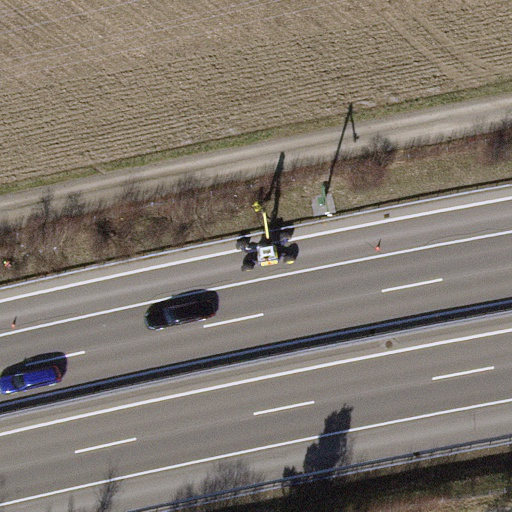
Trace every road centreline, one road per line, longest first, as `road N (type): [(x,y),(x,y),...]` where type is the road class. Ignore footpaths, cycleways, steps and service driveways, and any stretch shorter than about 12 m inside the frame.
road 1 (track): [(0,216),(511,111)]
road 2 (motorway): [(0,471),(511,366)]
road 3 (motorway): [(511,267),(0,372)]
